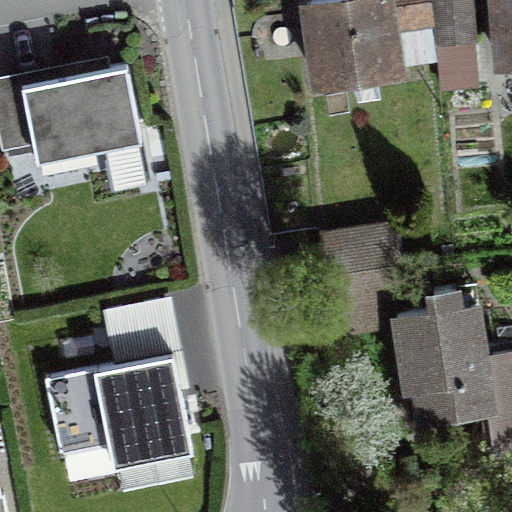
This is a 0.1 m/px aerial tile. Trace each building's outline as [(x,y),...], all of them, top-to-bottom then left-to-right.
[(413,76),(402,0),(291,0),(305,91),(413,76)] [(473,37),(469,0),(437,0),(442,40),(473,37)] [(511,65),(511,0),(494,0),(500,66),(511,65)] [(0,119),(9,160),(129,133),(111,56),(0,80),(0,119)] [(387,223),(324,230),(329,269),(391,256),(387,223)] [(391,256),(329,269),(338,310),(400,297),(391,256)] [(511,364),(499,366),(491,314),(474,317),(471,294),(436,299),(440,319),(402,325),(415,405),(480,394),(482,431),(511,428),(511,364)] [(172,351),(50,371),(66,465),(188,445),(172,351)]
